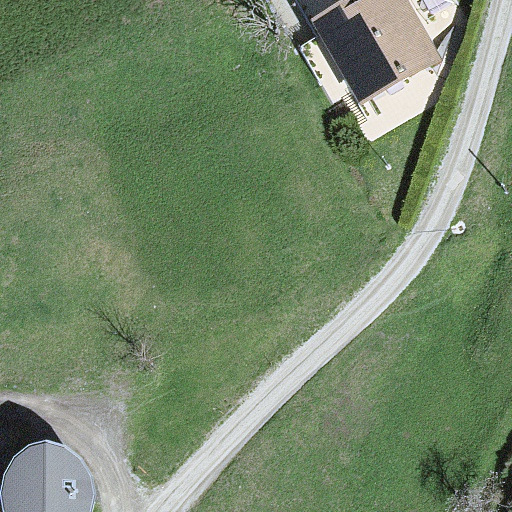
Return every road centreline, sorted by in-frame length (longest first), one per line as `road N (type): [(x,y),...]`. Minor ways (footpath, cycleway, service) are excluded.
road 1 (residential): [(170,511),(253,412),(403,270),(447,203),(511,24)]
road 2 (track): [(114,511),(75,414),(0,410)]
